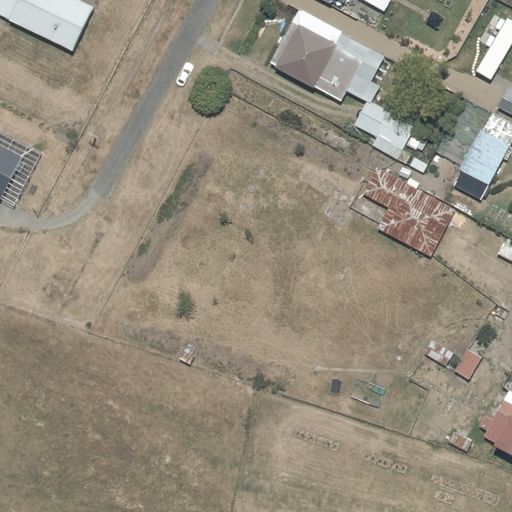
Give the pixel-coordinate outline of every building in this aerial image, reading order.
[(92,6),(78,0),(0,0),(0,16),(72,51),(92,6)] [(435,134),(416,124),(372,101),(381,84),(372,80),(384,56),(348,38),(345,44),(293,19),(270,66),(341,101),(346,90),(368,101),(355,125),(378,137),(374,145),(399,158),(405,145),(424,155),(435,134)] [(479,129),(469,151),(449,141),(441,158),(435,156),(427,172),(482,198),(508,143),(479,129)] [(0,194),(19,156),(0,146),(0,194)] [(456,207),(377,166),(362,194),(387,207),(376,228),(431,256),(456,207)] [(511,244),(504,240),(496,256),(511,263),(511,244)] [(455,350),(431,338),(423,353),(447,366),(455,350)] [(485,357),(471,350),(459,371),(473,379),(485,357)] [(511,456),(511,417),(503,413),(487,444),(511,456)]
